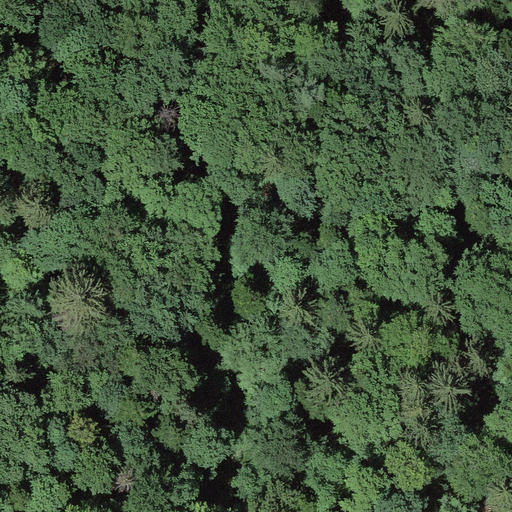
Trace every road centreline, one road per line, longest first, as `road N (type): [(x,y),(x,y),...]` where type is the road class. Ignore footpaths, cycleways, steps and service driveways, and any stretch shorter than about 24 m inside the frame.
road 1 (track): [(234,0),(195,57),(181,110),(163,206),(181,254),(259,279),(396,279),(511,254)]
road 2 (track): [(224,7),(150,68),(88,102),(0,176)]
